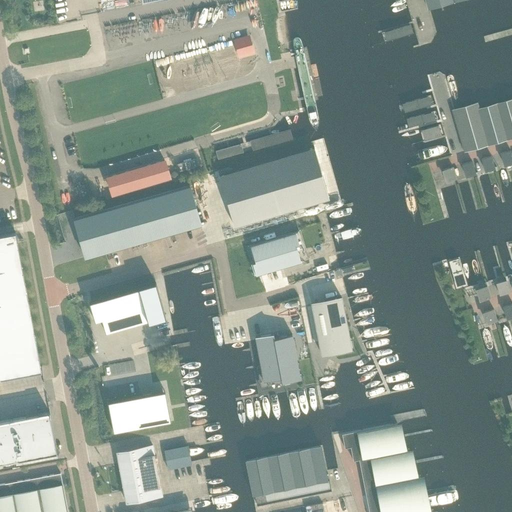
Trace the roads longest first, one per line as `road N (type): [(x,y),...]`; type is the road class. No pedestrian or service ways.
road 1 (unclassified): [(52,298),(215,248),(231,306),(306,287)]
road 2 (unclassified): [(0,33),(52,298)]
road 3 (unclassified): [(52,298),(92,511)]
